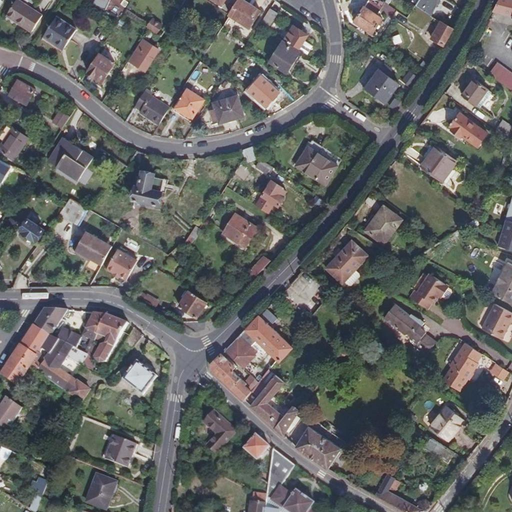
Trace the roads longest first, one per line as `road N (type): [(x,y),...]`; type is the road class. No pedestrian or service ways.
road 1 (residential): [(321,96),(244,139),(153,147),(71,89),(9,58)]
road 2 (secondary): [(390,144),(322,229),(196,356)]
road 3 (residential): [(189,363),(273,437),(381,511)]
road 4 (secondary): [(196,356),(116,304),(39,299)]
road 5 (secondary): [(485,0),(390,144)]
road 6 (residential): [(189,363),(158,511)]
road 7 (residential): [(511,409),(437,511)]
